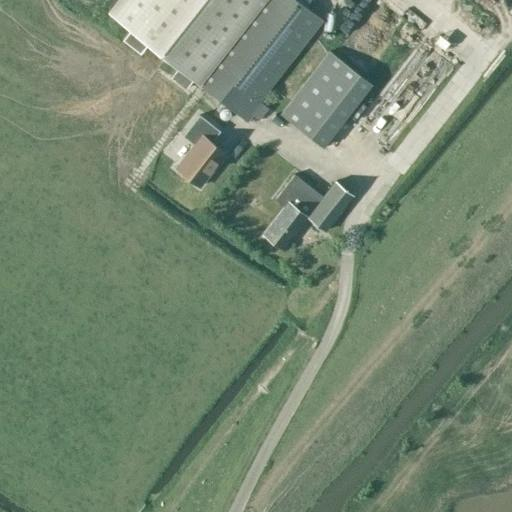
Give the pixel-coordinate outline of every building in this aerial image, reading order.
[(186,89),(193,79),(247,121),(252,114),(258,119),(267,107),(259,101),(322,19),(297,0),(121,0),(111,14),(133,32),(126,42),(144,56),(151,46),(178,67),(170,77),(186,89)] [(425,33),(364,117),(400,144),(462,59),(425,33)] [(281,114),(322,146),(372,83),(330,51),(281,114)] [(220,130),(199,114),(183,135),(194,144),(176,167),(199,186),(225,153),(211,141),(220,130)] [(352,194),(335,180),(323,196),(294,174),(275,199),(284,206),(263,233),(282,247),(306,216),(324,230),(352,194)]
